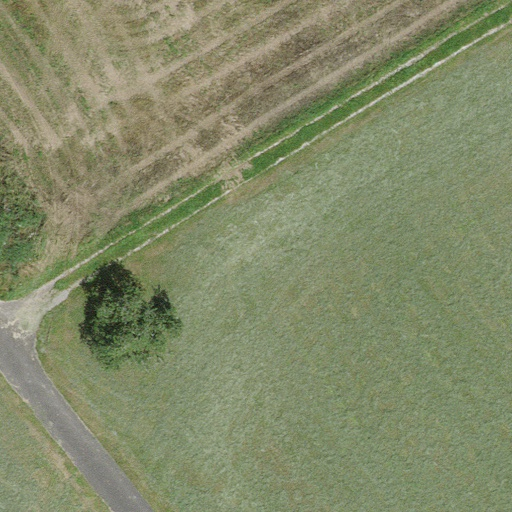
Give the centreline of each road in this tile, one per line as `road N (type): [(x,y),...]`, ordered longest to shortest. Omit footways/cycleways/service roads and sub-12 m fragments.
road 1 (track): [(0,313),(506,0)]
road 2 (track): [(0,335),(145,511)]
